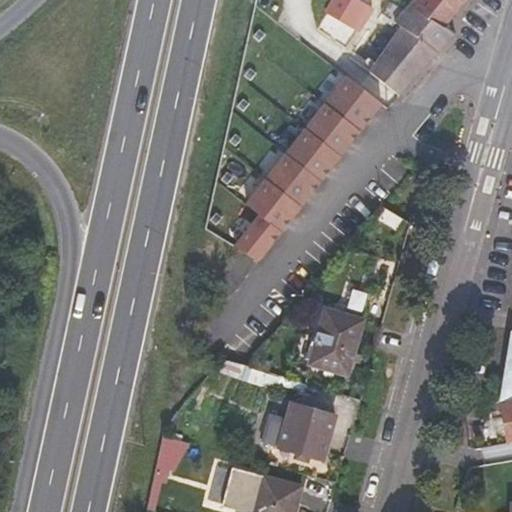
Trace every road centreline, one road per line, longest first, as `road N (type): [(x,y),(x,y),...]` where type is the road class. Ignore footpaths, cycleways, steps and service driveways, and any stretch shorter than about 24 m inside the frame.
road 1 (primary): [(89,511),(200,0)]
road 2 (primary): [(154,0),(44,511)]
road 3 (primary): [(0,137),(48,172),(69,243),(20,511)]
road 4 (tertiary): [(486,158),(388,511)]
road 5 (residential): [(196,361),(387,140)]
road 6 (residential): [(387,140),(482,31),(511,14)]
